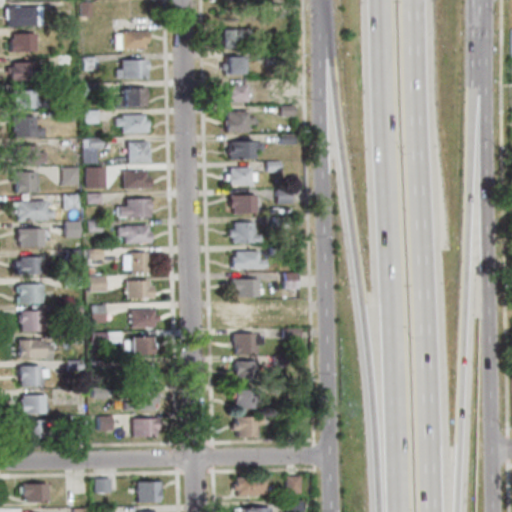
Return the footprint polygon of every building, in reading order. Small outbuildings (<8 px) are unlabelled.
[(77,17),(87,16),(87,1),(77,1),(77,17)] [(1,4),(7,4),(7,5),(38,5),(38,24),(2,25),(1,4)] [(217,28),(243,28),(243,46),(218,47),(217,28)] [(109,33),(116,32),(116,30),(142,29),(143,42),(140,42),(140,47),(138,47),(136,48),(132,48),(131,48),(109,48),(109,33)] [(4,38),(4,50),(30,50),(30,32),(8,32),(8,38),(4,38)] [(262,50),(262,63),(277,63),(276,49),(262,50)] [(54,64),(69,64),(69,54),(54,54),(54,64)] [(216,68),(216,62),(221,62),(221,54),(235,54),(235,55),(241,55),(241,73),(235,73),(235,72),(219,72),(219,68),(216,68)] [(78,70),(93,69),(92,55),(78,56),(78,70)] [(111,68),(116,68),(116,58),(142,57),(143,77),(111,78),(111,68)] [(2,71),(2,66),(5,66),(5,65),(8,65),(8,61),(30,61),(30,67),(21,67),(21,78),(19,78),(19,79),(15,79),(13,80),(10,81),(8,79),(5,79),(5,71),(2,71)] [(71,93),(58,93),(58,82),(70,81),(71,93)] [(78,81),(93,81),(93,93),(79,94),(78,81)] [(221,83),(242,83),(243,101),(229,101),(227,102),(224,102),(222,101),(220,101),(220,89),(221,89),(221,83)] [(117,86),(142,86),(142,106),(111,107),(111,95),(118,95),(117,86)] [(9,101),(6,101),(6,89),(31,88),(31,91),(32,91),(32,98),(42,98),(42,108),(9,108),(9,101)] [(275,104),(289,104),(290,115),(275,116),(275,104)] [(53,110),(69,109),(69,121),(53,121),(53,110)] [(80,123),(94,123),(94,109),(79,109),(80,123)] [(221,132),(221,124),(219,124),(219,118),(221,118),(221,117),(222,117),(222,112),(223,112),(223,109),(243,109),(243,115),(250,115),(251,124),(244,124),(244,132),(221,132)] [(143,130),(117,131),(117,125),(111,125),(111,117),(117,117),(117,113),(140,113),(140,118),(144,118),(144,124),(143,124),(143,130)] [(7,115),(30,115),(30,121),(31,121),(31,126),(39,126),(39,137),(9,137),(9,130),(7,130),(7,115)] [(274,133),(289,133),(289,143),(275,144),(274,133)] [(83,147),(97,147),(97,146),(103,146),(103,137),(98,137),(98,136),(83,136),(83,147)] [(145,161),(122,161),(122,154),(116,154),(116,147),(122,147),(122,140),(143,139),(143,141),(144,141),(144,145),(143,146),(145,146),(145,161)] [(224,140),(250,140),(250,141),(257,141),(257,151),(250,151),(251,159),(224,159),(224,153),(220,153),(220,149),(224,149),(224,147),(220,147),(220,141),(224,141),(224,140)] [(8,144),(9,165),(34,164),(34,161),(41,161),(41,151),(34,151),(34,143),(8,144)] [(261,160),(275,160),(275,171),(261,171),(261,160)] [(57,166),(73,166),(73,184),(57,185),(57,166)] [(224,167),(245,166),(245,172),(251,172),(251,180),(246,181),(246,184),(232,185),(230,186),(227,186),(224,185),(222,185),(222,173),(224,173),(224,167)] [(117,169),(141,169),(141,174),(145,174),(145,187),(139,187),(138,189),(135,189),(133,187),(118,188),(117,169)] [(6,170),(31,170),(32,192),(10,192),(9,182),(6,182),(6,170)] [(270,187),(286,187),(286,203),(270,203),(270,187)] [(58,193),(76,193),(77,208),(58,208),(58,193)] [(96,203),(96,193),(83,193),(83,203),(96,203)] [(223,193),(251,193),(251,213),(227,213),(227,207),(223,207),(223,193)] [(121,197),(145,196),(145,217),(113,218),(113,205),(121,205),(121,197)] [(7,201),(12,200),(41,199),(41,208),(48,208),(48,217),(42,217),(42,219),(12,220),(12,214),(10,214),(10,211),(8,211),(8,206),(7,206),(7,201)] [(267,216),(282,216),(282,227),(267,227),(267,216)] [(60,220),(75,220),(75,237),(59,237),(60,220)] [(83,231),(97,230),(97,220),(82,220),(83,231)] [(223,237),(223,228),(228,228),(228,221),(249,221),(249,233),(256,233),(256,242),(227,243),(227,236),(223,237)] [(112,225),(112,236),(119,235),(119,242),(135,242),(137,244),(139,244),(141,242),(146,242),(145,230),(143,230),(143,223),(119,224),(119,225),(112,225)] [(11,227),(38,226),(39,246),(14,246),(14,239),(11,239),(11,227)] [(264,255),(279,255),(278,244),(264,244),(264,255)] [(60,248),(75,248),(75,259),(61,259),(60,248)] [(83,265),(98,265),(98,248),(83,248),(83,265)] [(226,268),(226,255),(229,255),(229,250),(252,250),(252,258),(259,258),(259,268),(226,268)] [(118,254),(125,254),(124,251),(142,251),(142,257),(145,257),(146,273),(125,273),(124,270),(118,270),(118,254)] [(9,259),(15,259),(15,255),(37,255),(37,258),(33,258),(33,272),(25,272),(25,274),(22,274),(20,275),(17,275),(9,270),(9,259)] [(276,272),(292,272),(293,288),(277,288),(276,272)] [(84,275),(101,275),(101,291),(84,291),(84,275)] [(59,276),(76,276),(76,287),(59,287),(59,276)] [(225,290),(225,278),(252,278),(252,296),(232,296),(232,290),(225,290)] [(120,279),(144,279),(144,284),(148,284),(148,297),(121,297),(120,279)] [(12,283),(37,282),(38,302),(13,303),(12,283)] [(297,300),(282,300),(282,325),(297,325),(297,300)] [(62,304),(77,303),(77,314),(62,315),(62,304)] [(100,322),(85,322),(85,304),(99,304),(100,322)] [(252,324),(252,304),(228,304),(228,324),(252,324)] [(125,308),(148,308),(149,314),(153,313),(153,320),(149,320),(149,325),(147,326),(145,326),(142,327),(140,326),(125,326),(125,308)] [(14,322),(13,309),(37,309),(37,315),(44,315),(44,326),(38,327),(38,330),(15,331),(15,322),(14,322)] [(277,327),(294,327),(294,338),(277,338),(277,327)] [(84,330),(116,330),(116,342),(102,342),(102,346),(105,346),(105,352),(84,352),(84,330)] [(63,343),(78,343),(77,331),(63,331),(63,343)] [(226,332),(249,332),(249,334),(256,334),(257,344),(251,344),(251,353),(228,353),(228,348),(227,348),(226,332)] [(124,354),(149,354),(149,351),(150,351),(150,347),(152,347),(152,341),(149,341),(149,335),(125,335),(125,339),(118,339),(118,350),(124,350),(124,354)] [(12,338),(39,338),(39,343),(48,343),(48,357),(38,357),(38,356),(12,357),(12,338)] [(268,355),(282,354),(282,367),(268,367),(268,355)] [(62,359),(78,359),(78,370),(62,370),(62,359)] [(229,360),(250,360),(250,372),(252,372),(252,382),(230,382),(230,374),(229,374),(229,360)] [(118,381),(152,380),(151,368),(147,368),(147,362),(124,363),(124,371),(118,371),(118,381)] [(14,379),(14,364),(36,364),(36,367),(43,367),(43,376),(38,377),(38,385),(15,385),(15,379),(14,379)] [(268,384),(281,384),(282,393),(268,393),(268,384)] [(87,398),(101,397),(101,385),(87,386),(87,398)] [(75,409),(83,409),(82,387),(75,387),(75,409)] [(254,407),(229,407),(229,398),(227,396),(227,392),(229,390),(229,389),(254,388),(254,407)] [(120,401),(120,409),(150,408),(149,401),(153,401),(153,389),(125,390),(126,400),(120,401)] [(14,397),(17,397),(17,393),(40,393),(40,412),(14,412),(14,397)] [(277,412),(295,411),(295,426),(277,427),(277,412)] [(93,430),(107,430),(107,414),(93,414),(93,430)] [(232,436),(232,429),(226,429),(226,421),(229,421),(229,415),(257,416),(257,422),(252,422),(251,436),(232,436)] [(127,417),(154,416),(154,428),(151,428),(151,435),(127,436),(127,417)] [(15,419),(41,418),(41,438),(17,438),(17,433),(12,433),(12,427),(15,427),(15,419)] [(70,420),(81,419),(81,437),(71,437),(70,420)] [(281,475),(295,475),(295,492),(282,493),(281,475)] [(261,493),(252,493),(252,494),(232,494),(232,488),(229,489),(228,483),(230,483),(230,478),(261,477),(261,493)] [(91,492),(91,479),(105,479),(105,492),(91,492)] [(132,502),(131,482),(155,482),(155,491),(153,491),(154,502),(132,502)] [(17,495),(17,484),(42,483),(42,500),(20,500),(20,495),(17,495)] [(297,500),(297,511),(283,511),(283,500),(297,500)]
